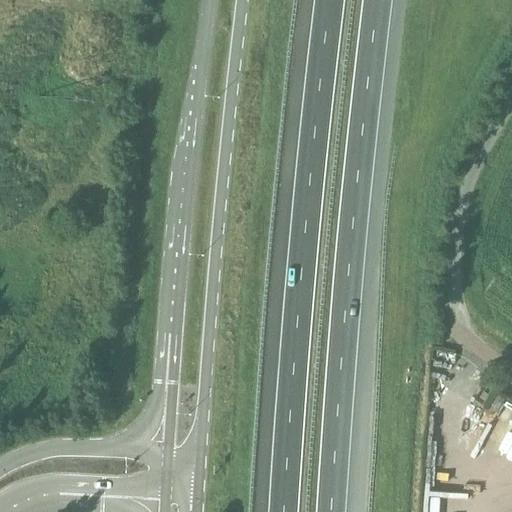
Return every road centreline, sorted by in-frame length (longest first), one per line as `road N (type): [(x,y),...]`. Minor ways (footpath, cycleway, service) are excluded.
road 1 (motorway): [(331,511),(380,0)]
road 2 (motorway): [(333,0),(284,511)]
road 3 (secondary): [(199,474),(242,0)]
road 4 (secondary): [(209,0),(168,453)]
road 5 (unclassified): [(168,453),(48,450),(0,468)]
road 6 (unclassified): [(6,511),(57,495),(166,500)]
